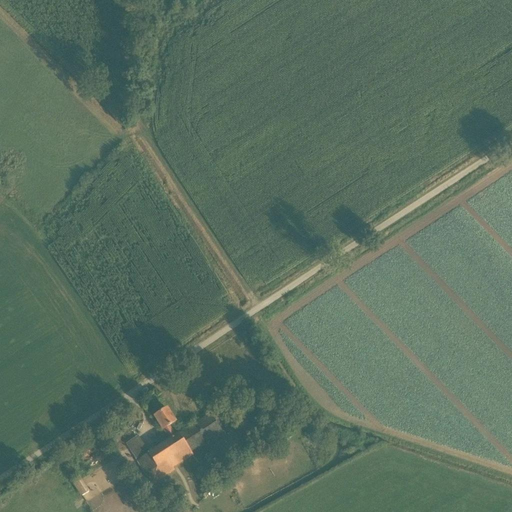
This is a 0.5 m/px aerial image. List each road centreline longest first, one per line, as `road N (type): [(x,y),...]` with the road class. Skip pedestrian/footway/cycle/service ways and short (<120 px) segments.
road 1 (unclassified): [(0,480),(511,143)]
road 2 (track): [(260,308),(146,140)]
